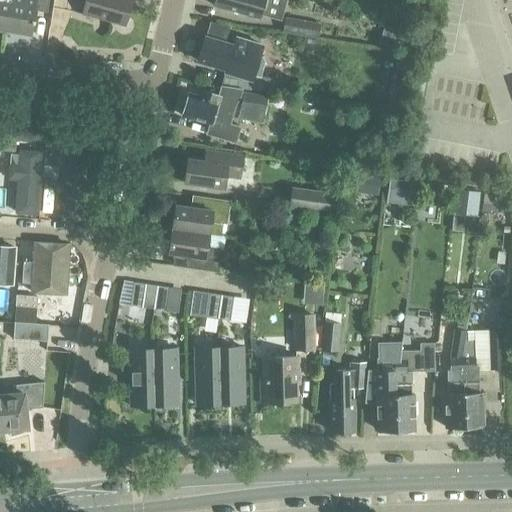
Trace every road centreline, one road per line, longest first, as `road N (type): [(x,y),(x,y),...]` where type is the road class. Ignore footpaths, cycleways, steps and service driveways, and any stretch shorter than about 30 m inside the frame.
road 1 (tertiary): [(369,477),(75,490)]
road 2 (residential): [(75,490),(81,404),(114,240)]
road 3 (tertiary): [(119,511),(369,477)]
road 4 (residential): [(114,240),(158,86)]
road 5 (residential): [(158,86),(0,68)]
road 6 (tertiary): [(369,477),(511,476)]
